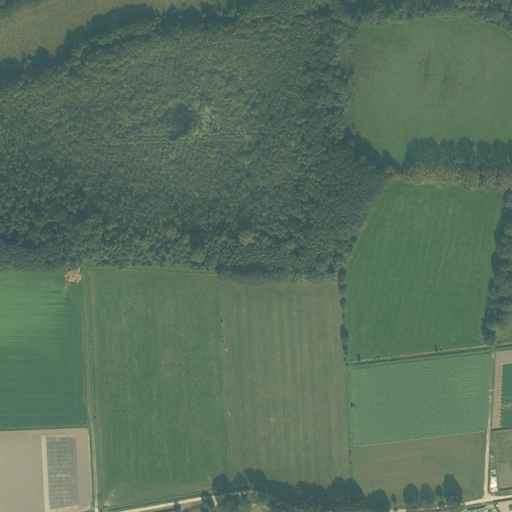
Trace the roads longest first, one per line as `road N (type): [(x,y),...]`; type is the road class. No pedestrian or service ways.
road 1 (track): [(85,274),(98,511)]
road 2 (track): [(133,511),(251,492),(308,511)]
road 3 (track): [(493,351),(486,501)]
